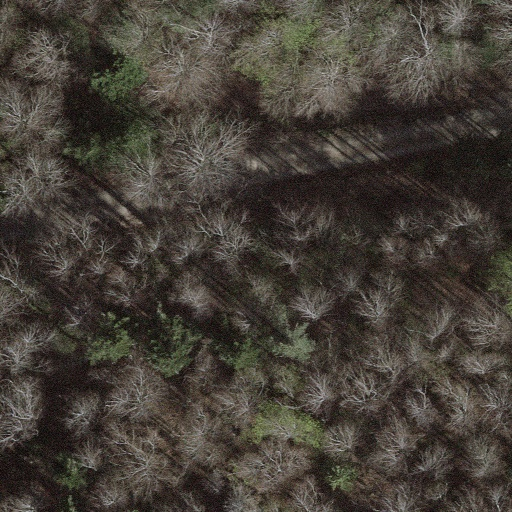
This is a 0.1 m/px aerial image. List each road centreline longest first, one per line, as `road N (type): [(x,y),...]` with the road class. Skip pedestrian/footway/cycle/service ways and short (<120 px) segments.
road 1 (track): [(511,139),(0,235)]
road 2 (track): [(486,142),(0,57)]
